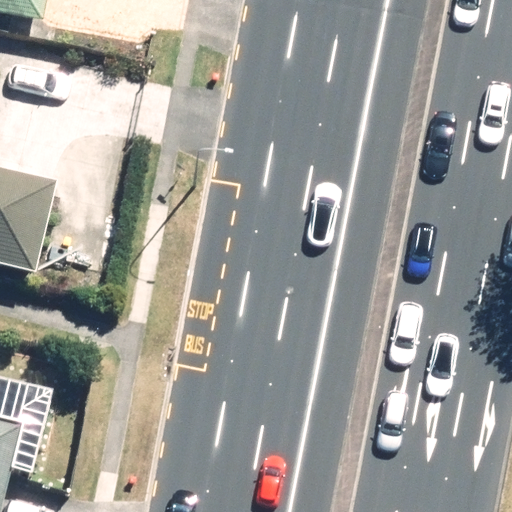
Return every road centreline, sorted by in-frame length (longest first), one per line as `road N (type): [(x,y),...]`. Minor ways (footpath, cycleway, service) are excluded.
road 1 (secondary): [(237,511),(332,0)]
road 2 (secondary): [(479,0),(396,511)]
